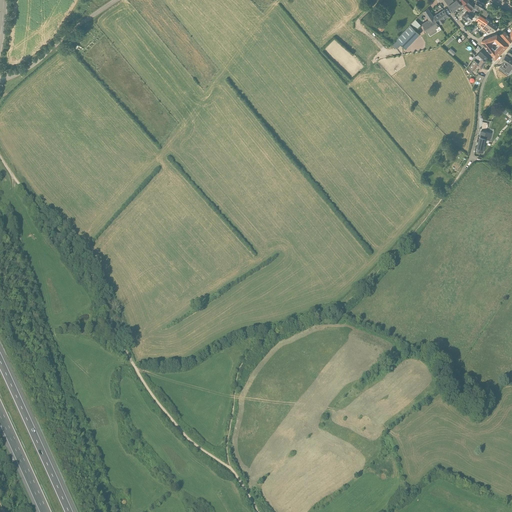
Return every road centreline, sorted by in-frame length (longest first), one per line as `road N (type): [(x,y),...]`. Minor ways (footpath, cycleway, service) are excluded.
road 1 (track): [(0,156),(91,276),(148,390),(190,440),(230,468)]
road 2 (track): [(136,369),(244,398),(359,412),(399,434)]
road 3 (motorway): [(68,511),(0,361)]
road 4 (residential): [(445,194),(473,151),(479,96),(494,62)]
road 5 (unclassified): [(0,79),(116,0)]
